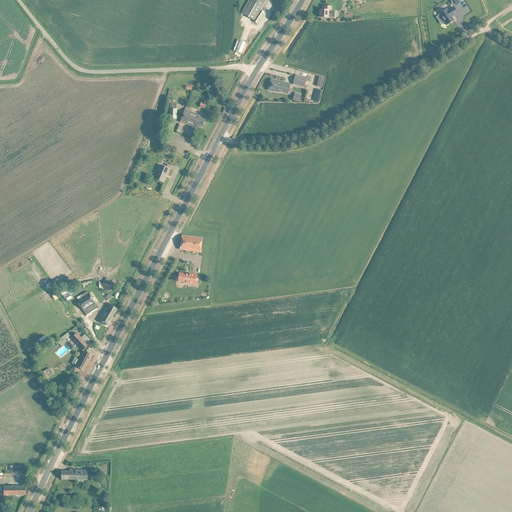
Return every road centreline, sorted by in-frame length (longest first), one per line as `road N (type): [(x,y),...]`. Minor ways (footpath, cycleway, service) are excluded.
road 1 (tertiary): [(29,511),(220,136)]
road 2 (unclassified): [(511,42),(476,31),(302,141),(255,145),(220,136)]
road 3 (unclassified): [(255,71),(89,72),(64,58),(20,0)]
